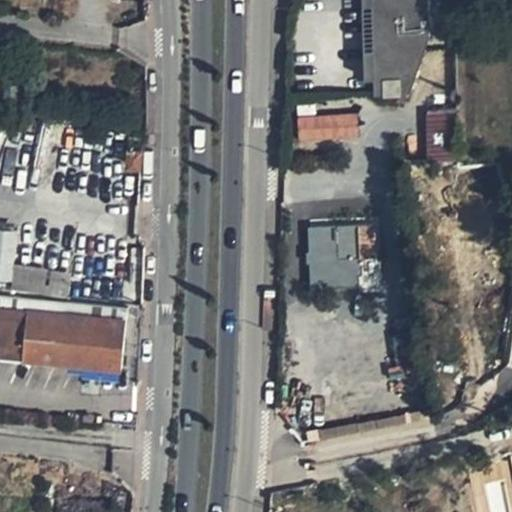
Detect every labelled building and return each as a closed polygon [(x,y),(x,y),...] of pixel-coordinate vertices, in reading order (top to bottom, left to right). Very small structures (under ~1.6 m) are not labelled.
[(427,34),(426,0),(360,0),(361,1),(370,1),(371,46),(361,46),(362,76),(372,76),(372,91),(408,90),(427,34)] [(361,1),(361,46),(371,46),(370,1),(361,1)] [(426,159),(452,159),(452,111),(425,111),(426,159)] [(298,144),(358,138),(356,112),(295,117),(298,144)] [(310,228),(312,285),(339,284),(338,257),(348,257),(359,256),(376,255),(375,225),(310,228)] [(0,227),(0,277),(13,279),(17,229),(0,227)] [(376,255),(359,256),(360,283),(377,283),(376,255)] [(338,257),(339,284),(349,284),(348,257),(338,257)] [(395,289),(396,306),(408,305),(408,301),(407,288),(395,289)] [(0,307),(0,356),(113,368),(118,319),(0,307)] [(318,445),(429,425),(427,412),(316,433),(318,445)]
